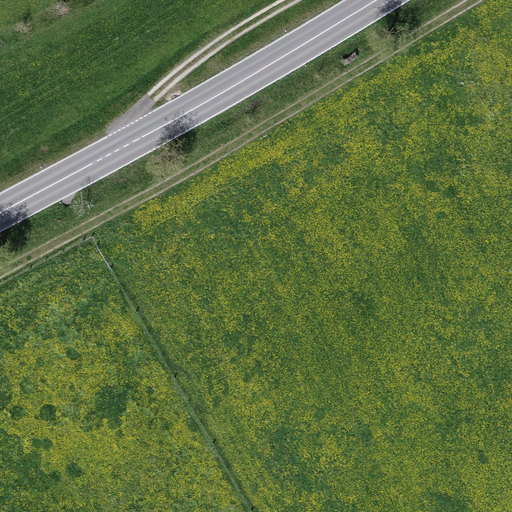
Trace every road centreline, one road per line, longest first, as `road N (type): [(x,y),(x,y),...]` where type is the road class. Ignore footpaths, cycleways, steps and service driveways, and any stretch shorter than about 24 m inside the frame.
road 1 (track): [(473,0),(216,156),(0,274)]
road 2 (primary): [(0,211),(375,0)]
road 3 (track): [(289,0),(153,95),(124,145)]
